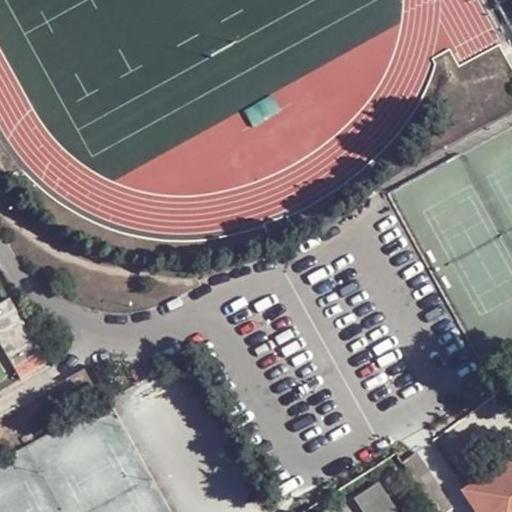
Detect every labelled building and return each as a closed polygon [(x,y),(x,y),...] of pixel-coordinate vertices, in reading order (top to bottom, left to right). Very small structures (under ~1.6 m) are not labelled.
[(38,355),(0,280),(0,351),(9,370),(38,355)] [(119,392),(170,511),(260,511),(194,359),(119,392)] [(0,511),(172,511),(111,401),(0,461),(0,511)] [(412,457),(400,466),(410,482),(422,474),(412,457)] [(511,511),(511,457),(462,493),(475,511),(511,511)] [(367,511),(403,511),(381,478),(355,495),(367,511)]
